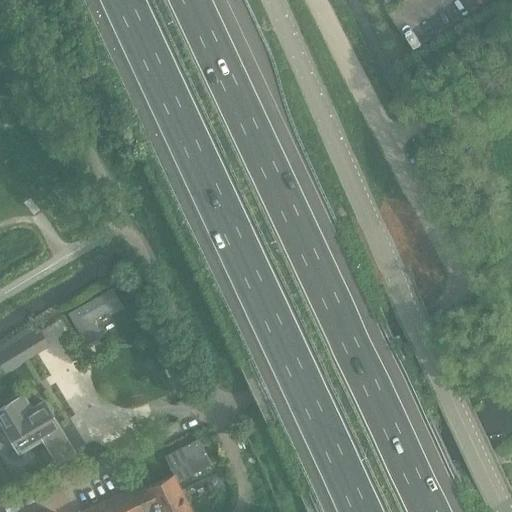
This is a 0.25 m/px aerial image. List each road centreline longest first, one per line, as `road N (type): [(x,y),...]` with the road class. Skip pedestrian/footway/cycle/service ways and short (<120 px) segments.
road 1 (motorway): [(428,511),(189,0)]
road 2 (motorway): [(122,0),(360,511)]
road 3 (unclassified): [(504,511),(272,0)]
road 4 (residential): [(252,400),(432,302),(452,277),(315,0)]
road 5 (residential): [(252,400),(220,400),(206,389),(23,0)]
road 6 (track): [(511,62),(383,135)]
road 7 (track): [(395,511),(499,440)]
